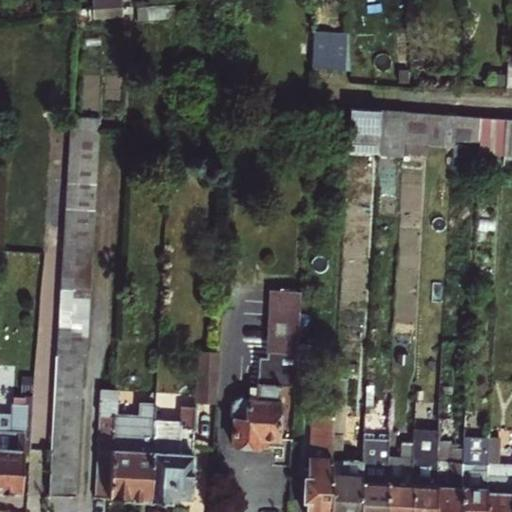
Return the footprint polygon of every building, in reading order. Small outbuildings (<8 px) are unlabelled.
[(122,20),(120,0),(89,0),(90,22),(122,20)] [(216,0),(201,0),(203,14),(219,13),(216,0)] [(329,0),(331,11),(343,10),(341,0),(329,0)] [(136,20),(173,18),(173,2),(136,5),(136,20)] [(312,30),(310,66),(348,69),(346,33),(312,30)] [(278,67),(291,68),(293,38),(269,37),(266,73),(278,74),(278,67)] [(346,148),(376,149),(377,141),(378,108),(348,106),(346,148)] [(403,110),(378,108),(377,141),(402,142),(403,110)] [(402,142),(428,143),(429,112),(403,110),(402,142)] [(452,144),(452,140),(453,113),(429,112),(428,143),(452,144)] [(477,142),(478,115),(453,113),(452,140),(477,142)] [(68,115),(67,134),(99,135),(100,117),(68,115)] [(504,117),(478,115),(477,142),(476,153),(502,154),(504,117)] [(511,117),(504,117),(502,154),(511,154),(511,117)] [(67,134),(59,297),(51,451),(49,495),(74,497),(83,354),(85,354),(99,135),(67,134)] [(280,386),(295,387),(297,358),(300,292),(268,291),(265,357),(259,356),(255,400),(246,400),(243,396),(240,396),(234,399),(230,397),(232,401),(230,402),(229,417),(232,420),(231,444),(260,447),(260,440),(276,441),(280,386)] [(51,451),(59,297),(47,296),(45,333),(16,331),(13,397),(11,397),(10,404),(0,403),(0,492),(20,493),(23,450),(51,451)] [(214,402),(217,345),(217,334),(196,333),(192,401),(214,402)] [(333,412),(332,434),(344,434),(346,376),(342,376),(343,368),(335,368),(333,412)] [(93,499),(150,501),(153,420),(154,406),(137,405),(137,418),(114,416),(115,390),(99,389),(93,499)] [(153,420),(150,501),(169,502),(169,496),(189,496),(193,408),(181,406),(179,421),(153,420)] [(327,511),(330,457),(332,434),(333,412),(311,411),(307,481),(304,481),(303,496),(306,496),(305,511),(327,511)] [(459,511),(462,456),(450,455),(452,419),(439,417),(439,427),(435,511),(459,511)] [(409,511),(435,511),(439,427),(414,426),(413,440),(409,511)] [(511,511),(511,461),(497,461),(498,437),(488,436),(487,441),(483,511),(511,511)] [(383,511),(387,454),(387,439),(364,438),(363,459),(360,511),(383,511)] [(383,511),(409,511),(413,440),(400,440),(399,455),(387,454),(383,511)] [(459,511),(483,511),(487,441),(463,440),(462,456),(459,511)] [(327,511),(360,511),(363,459),(330,457),(327,511)]
